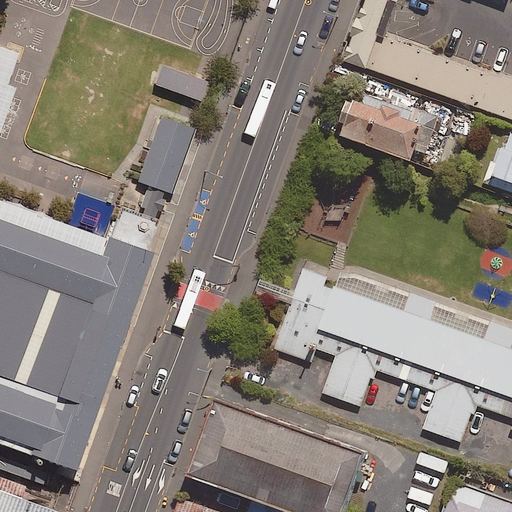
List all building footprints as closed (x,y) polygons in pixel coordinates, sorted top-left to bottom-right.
[(405,0),(375,0),(356,49),(511,109),(511,65),(397,20),(405,0)] [(0,93),(18,44),(0,38),(0,93)] [(205,81),(160,65),(153,85),(198,101),(205,81)] [(439,120),(355,90),(339,133),(414,161),(426,129),(434,132),(439,120)] [(205,124),(169,111),(145,177),(182,190),(205,124)] [(511,133),(504,131),(484,182),(511,192),(511,133)] [(462,141),(442,136),(436,161),(455,166),(462,141)] [(0,436),(75,463),(153,247),(109,232),(103,250),(0,213),(0,272),(91,305),(58,396),(0,375),(0,436)] [(488,322),(312,260),(282,345),(323,360),(329,344),(344,350),(331,387),(364,398),(378,360),(444,384),(430,422),(468,436),(482,398),(511,408),(511,318),(492,311),(488,322)] [(341,511),(364,452),(220,399),(192,473),(296,511),(341,511)] [(23,484),(0,475),(0,511),(56,511),(18,498),(23,484)] [(511,511),(511,495),(460,477),(446,511),(511,511)] [(237,511),(239,509),(185,489),(176,511),(237,511)]
